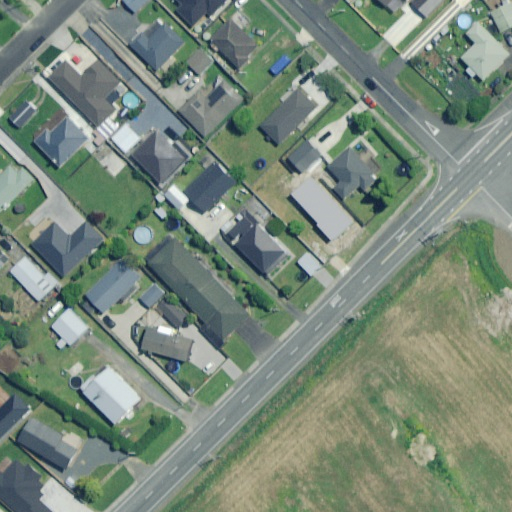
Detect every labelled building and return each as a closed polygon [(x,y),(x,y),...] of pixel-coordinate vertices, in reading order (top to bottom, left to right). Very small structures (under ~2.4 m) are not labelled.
[(150,0),(122,0),(136,14),(150,0)] [(223,1),(222,0),(195,0),(190,6),(204,20),(223,1)] [(407,0),(381,0),(395,13),(407,0)] [(511,27),(511,0),(507,0),(503,3),(504,5),(491,11),(501,33),(511,27)] [(188,41),(161,17),(134,47),(160,71),(188,41)] [(258,47),(233,20),(211,39),(239,69),(249,60),(247,58),(258,47)] [(511,55),(480,22),(468,33),(478,44),(463,58),(472,67),(467,71),(474,77),(478,73),(485,81),(511,55)] [(213,62),(202,50),(188,63),(199,76),(213,62)] [(121,84),(98,62),(83,77),(67,61),(51,77),(102,127),(117,112),(105,101),(121,84)] [(243,101),(225,82),(207,99),(199,92),(180,110),(206,137),(243,101)] [(91,139),(65,113),(37,142),(62,167),(91,139)] [(142,139),(126,124),(111,139),(127,154),(142,139)] [(186,159),(158,132),(134,156),(162,184),(186,159)] [(321,156),(308,141),(290,158),(303,173),(321,156)] [(378,181),(353,148),(330,167),(343,184),(336,190),(344,201),(362,187),(365,191),(378,181)] [(126,164),(113,151),(100,164),(113,177),(126,164)] [(19,172),(11,165),(0,175),(0,209),(2,212),(36,179),(24,167),(19,172)] [(186,184),(177,175),(171,182),(179,191),(186,184)] [(303,200),(289,181),(277,190),(292,209),(303,200)] [(291,255),(248,210),(246,208),(232,222),(236,227),(229,234),(222,226),(210,238),(227,255),(238,245),(268,276),(291,255)] [(250,315),(173,234),(146,260),(224,341),(250,315)] [(0,274),(12,260),(0,249),(0,274)] [(323,267),(309,252),(299,262),(312,276),(323,267)] [(31,262),(27,258),(12,271),(39,301),(59,283),(50,273),(45,277),(37,268),(41,265),(35,258),(31,262)] [(143,279),(123,259),(87,295),(105,314),(121,298),(122,299),(143,279)] [(150,308),(165,293),(155,283),(140,298),(150,308)] [(191,319),(168,295),(156,306),(179,330),(191,319)] [(63,350),(69,344),(71,346),(89,328),(71,309),(52,328),(62,337),(56,344),(63,350)] [(193,342),(150,330),(145,349),(187,362),(193,342)] [(74,364),(68,358),(61,366),(74,378),(84,366),(77,360),(74,364)] [(144,399),(112,367),(99,380),(95,376),(83,389),(119,425),(144,399)] [(0,406),(13,385),(0,377),(0,406)] [(24,414),(8,412),(7,420),(0,419),(0,454),(13,456),(14,447),(49,452),(52,426),(23,422),(24,414)] [(93,462),(72,456),(67,474),(88,480),(93,462)]
